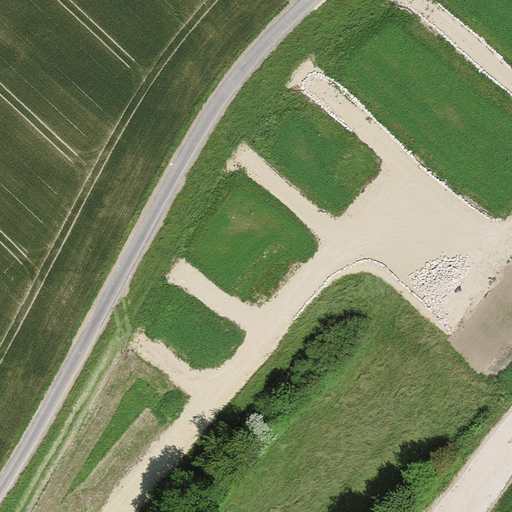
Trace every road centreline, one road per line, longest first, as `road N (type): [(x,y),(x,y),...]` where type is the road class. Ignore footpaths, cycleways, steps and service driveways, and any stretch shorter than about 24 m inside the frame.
road 1 (track): [(511,223),(487,251),(398,176),(118,511)]
road 2 (unclassified): [(0,485),(44,419),(185,151),(223,94),(312,0)]
